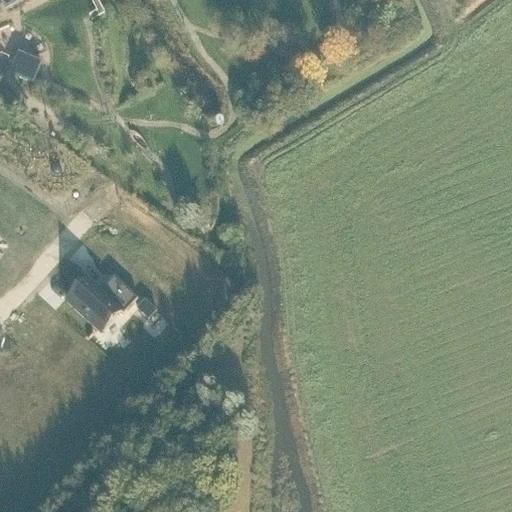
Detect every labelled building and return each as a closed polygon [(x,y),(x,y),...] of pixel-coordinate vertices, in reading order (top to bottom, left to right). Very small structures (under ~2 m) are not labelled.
[(0,0),(0,2),(5,12),(26,0),(0,0)] [(19,56),(10,76),(31,86),(40,65),(19,56)] [(130,236),(111,257),(140,284),(158,265),(164,270),(175,258),(151,236),(142,247),(130,236)] [(86,283),(66,305),(100,336),(119,315),(122,318),(136,302),(113,281),(105,290),(107,291),(102,297),(100,295),(86,283)] [(39,335),(19,356),(52,386),(71,365),(68,362),(84,345),(64,327),(49,344),(39,335)] [(0,391),(0,430),(6,436),(25,415),(22,412),(38,394),(19,376),(3,394),(0,391)] [(217,436),(178,436),(178,472),(194,472),(194,469),(199,469),(199,490),(217,490),(217,436)] [(0,475),(2,477),(15,463),(0,448),(0,475)]
